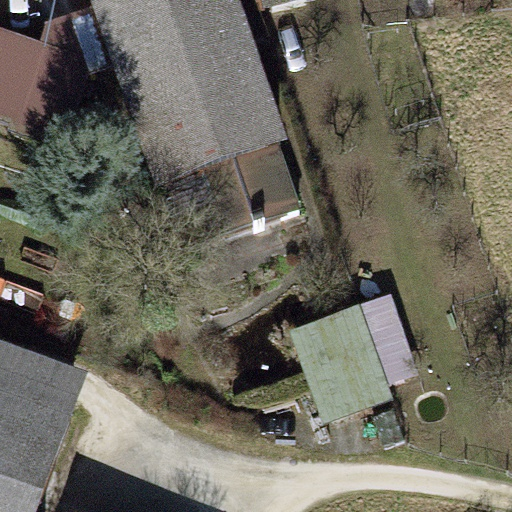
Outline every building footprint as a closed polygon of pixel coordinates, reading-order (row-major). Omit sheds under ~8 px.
[(88,0),(163,213),(183,206),(202,262),(310,225),(232,0),(88,0)] [(310,0),(264,0),(266,16),(312,10),(310,0)] [(44,55),(0,37),(0,146),(59,168),(89,90),(70,28),(53,33),(44,55)] [(359,319),(301,339),(333,434),(392,413),(359,319)] [(0,511),(36,511),(82,385),(0,356),(0,511)]
